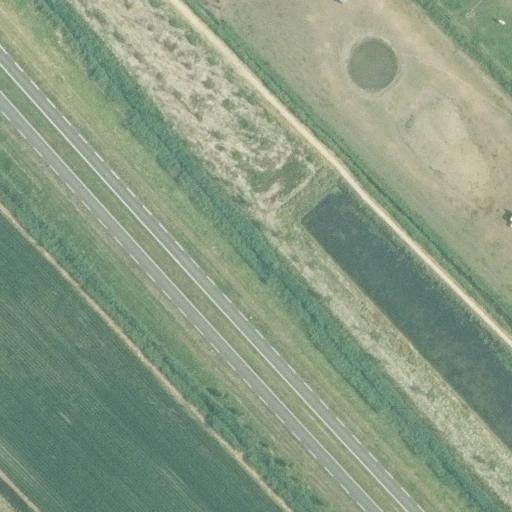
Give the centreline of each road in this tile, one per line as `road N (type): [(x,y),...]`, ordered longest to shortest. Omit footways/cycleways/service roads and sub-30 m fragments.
road 1 (tertiary): [(418,511),(0,54)]
road 2 (tertiary): [(0,100),(373,511)]
